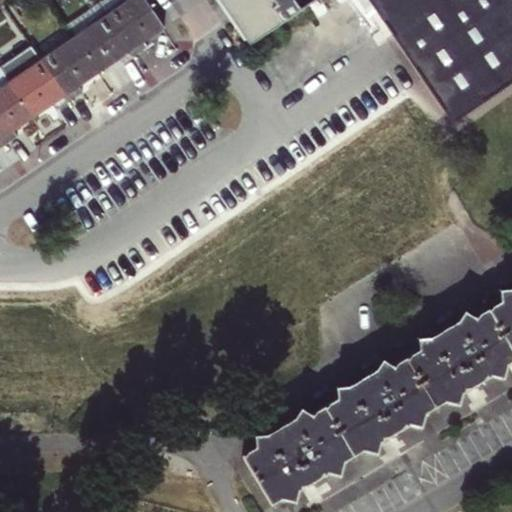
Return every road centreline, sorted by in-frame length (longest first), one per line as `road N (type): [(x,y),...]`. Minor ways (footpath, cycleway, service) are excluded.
road 1 (residential): [(0,267),(98,246),(273,123),(225,55)]
road 2 (residential): [(225,55),(0,216)]
